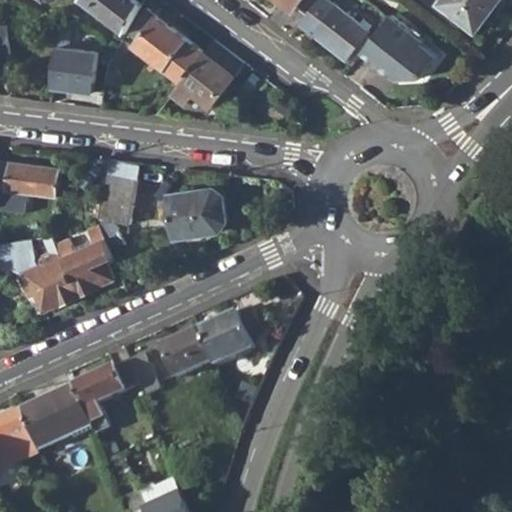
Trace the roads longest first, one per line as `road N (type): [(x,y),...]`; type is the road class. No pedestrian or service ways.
road 1 (residential): [(335,218),(318,234),(0,377)]
road 2 (residential): [(0,118),(292,156),(337,176)]
road 3 (tertiary): [(367,249),(258,511)]
road 4 (residential): [(391,147),(355,104),(213,0)]
road 5 (tertiary): [(367,249),(399,250),(427,231),(437,200),(427,169)]
